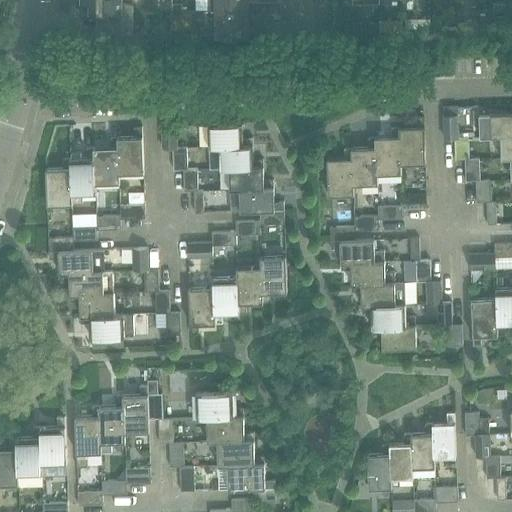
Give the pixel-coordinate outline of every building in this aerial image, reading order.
[(105,13),(105,34),(133,35),(134,5),(122,5),(121,0),(81,0),(82,4),(91,4),(91,12),(105,13)] [(208,0),(209,11),(217,11),(261,10),(261,1),(248,2),(248,0),(208,0)] [(261,10),(217,11),(217,37),(249,36),(249,19),(261,18),(261,10)] [(481,137),(502,137),(502,136),(511,135),(511,113),(480,114),(481,137)] [(445,138),(455,138),(455,137),(459,137),(458,115),(444,116),(445,138)] [(417,126),(400,127),(401,164),(402,164),(426,163),(424,116),(416,117),(417,126)] [(210,146),(220,146),(220,145),(253,144),(253,137),(244,138),(243,123),(209,124),(210,146)] [(163,148),(173,148),(173,147),(177,147),(177,126),(163,126),(163,148)] [(135,137),(118,137),(120,173),(145,172),(143,127),(135,127),(135,137)] [(393,137),(376,137),(377,173),(379,173),(403,172),(402,164),(401,164),(400,127),(392,127),(393,137)] [(502,158),(511,157),(511,135),(502,136),(502,137),(502,158)] [(456,160),(466,159),(466,158),(470,158),(470,157),(480,157),(479,143),(470,143),(469,136),(459,137),(455,137),(455,138),(456,160)] [(111,147),(94,148),(96,184),(120,183),(120,173),(118,137),(111,138),(111,147)] [(369,147),(352,148),(354,183),(379,182),(379,173),(377,173),(376,137),(369,137),(369,147)] [(221,169),(230,168),(264,166),(264,159),(254,159),(253,144),(220,145),(220,146),(221,169)] [(174,170),(184,169),(189,168),(188,146),(177,147),(173,147),(173,148),(174,170)] [(87,158),(70,158),(72,195),(73,195),(73,204),(84,204),(83,194),(97,194),(96,184),(94,148),(87,148),(87,158)] [(354,183),(352,148),(345,148),(345,158),(328,158),(329,195),(355,194),(354,183)] [(467,181),(477,181),(477,180),(482,180),(482,179),(481,157),(480,157),(470,157),(470,158),(466,158),(466,159),(467,181)] [(72,195),(70,158),(63,159),(64,168),(46,169),(48,205),(73,204),(73,195),(72,195)] [(231,190),(240,190),(240,189),(274,188),(274,180),(264,181),(264,166),(230,168),(231,190)] [(185,191),(195,191),(195,190),(199,190),(199,189),(198,168),(189,168),(184,169),(185,191)] [(477,202),(487,202),(492,202),(491,179),(482,179),(482,180),(477,180),(477,181),(477,202)] [(241,211),(260,211),(260,210),(285,209),(285,202),(275,202),(274,188),(240,189),(240,190),(241,211)] [(195,190),(195,191),(195,213),(204,212),(203,189),(199,189),(199,190),(195,190)] [(403,195),(403,204),(403,209),(428,208),(427,194),(403,195)] [(487,202),(488,224),(497,224),(496,201),(492,202),(487,202)] [(120,205),(121,215),(121,219),(122,219),(146,218),(146,204),(120,205)] [(379,205),(380,214),(379,219),(404,218),(403,209),(403,204),(379,205)] [(260,210),(260,211),(260,220),(261,220),(261,224),(285,223),(285,209),(260,210)] [(355,215),(355,226),(355,230),(380,229),(379,219),(380,214),(355,215)] [(96,216),(97,228),(97,230),(98,230),(122,229),(122,219),(121,219),(121,215),(96,216)] [(236,221),(236,231),(237,231),(237,235),(262,234),(261,224),(261,220),(260,220),(236,221)] [(330,227),(331,241),(356,240),(355,230),(355,226),(330,227)] [(73,229),(73,237),(74,237),(74,241),(98,240),(98,230),(97,230),(97,228),(73,229)] [(212,232),(212,242),(213,242),(213,245),(237,244),(237,235),(237,231),(236,231),(212,232)] [(49,238),(50,251),(75,250),(74,241),(74,237),(73,237),(49,238)] [(411,260),(416,260),(421,259),(420,237),(410,238),(411,260)] [(341,248),(341,263),(376,261),(375,239),(356,240),(331,241),(331,249),(341,248)] [(213,242),(212,242),(188,243),(189,256),(213,256),(213,245),(213,242)] [(511,242),(495,243),(495,253),(496,257),(511,256),(511,242)] [(135,270),(145,270),(149,270),(149,269),(148,247),(134,248),(135,270)] [(59,259),(60,275),(94,274),(94,273),(105,273),(104,249),(75,250),(50,251),(50,259),(59,259)] [(495,253),(471,254),(471,270),(496,269),(496,257),(495,253)] [(261,257),(261,266),(263,266),(264,303),(271,302),(271,293),(288,292),(287,256),(261,257)] [(426,280),(426,281),(431,280),(431,259),(416,260),(417,281),(426,280)] [(351,270),(352,284),(387,283),(387,281),(386,260),(376,261),(341,263),(342,270),(351,270)] [(238,267),(238,276),(239,276),(240,313),(247,313),(247,303),(264,303),(263,266),(261,266),(238,267)] [(146,293),(156,292),(160,292),(160,291),(159,269),(149,269),(149,270),(145,270),(146,293)] [(70,280),(70,295),(105,294),(105,293),(114,293),(114,272),(105,273),(94,273),(94,274),(60,275),(60,281),(70,280)] [(213,277),(214,287),(215,287),(216,324),(223,323),(223,313),(240,313),(239,276),(238,276),(213,277)] [(362,291),(362,305),(396,304),(396,302),(395,281),(387,281),(387,283),(352,284),(352,292),(362,291)] [(436,302),(442,302),(441,281),(426,281),(427,302),(436,302)] [(215,287),(214,287),(190,288),(191,334),(200,334),(199,324),(216,324),(215,287)] [(511,287),(497,288),(497,298),(499,335),(506,335),(505,325),(511,324),(511,287)] [(156,315),(167,314),(166,313),(170,313),(170,312),(170,291),(160,291),(160,292),(156,292),(156,315)] [(114,293),(105,293),(105,294),(70,295),(71,302),(80,302),(81,317),(115,316),(115,314),(114,293)] [(497,298),(472,299),(474,346),(482,345),(481,335),(499,335),(497,298)] [(372,313),(373,326),(406,325),(406,323),(405,302),(396,302),(396,304),(362,305),(363,313),(372,313)] [(449,323),(453,323),(452,302),(442,302),(436,302),(437,323),(449,323)] [(166,313),(167,314),(167,335),(181,335),(181,312),(170,312),(170,313),(166,313)] [(134,314),(115,314),(115,316),(81,317),(81,323),(91,323),(91,338),(135,337),(134,314)] [(406,325),(373,326),(373,335),(382,334),(383,349),(417,348),(416,323),(406,323),(406,325)] [(453,323),(449,323),(450,346),(464,346),(463,323),(453,324),(453,323)] [(150,431),(150,419),(148,385),(140,385),(141,394),(123,395),(125,432),(126,432),(150,431)] [(197,417),(207,417),(244,415),(244,408),(234,408),(234,391),(196,393),(197,417)] [(150,419),(159,419),(163,419),(162,394),(149,394),(150,419)] [(126,442),(126,432),(125,432),(123,395),(116,395),(117,405),(100,406),(101,443),(102,443),(126,442)] [(102,452),(102,443),(101,443),(100,406),(93,406),(93,416),(76,417),(78,467),(88,467),(88,453),(102,452)] [(466,436),(476,435),(480,435),(480,434),(491,434),(490,418),(480,418),(479,412),(465,412),(466,436)] [(448,423),(434,423),(436,457),(457,457),(455,413),(447,413),(448,423)] [(207,441),(217,441),(217,440),(255,439),(254,432),(245,432),(244,415),(207,417),(207,441)] [(58,427),(40,427),(42,464),(43,464),(68,463),(66,417),(57,417),(58,427)] [(170,443),(174,443),(173,418),(163,419),(159,419),(160,443),(170,443)] [(426,433),(413,433),(415,478),(436,478),(436,457),(434,423),(425,423),(426,433)] [(34,437),(17,438),(19,474),(44,473),(43,464),(42,464),(40,427),(33,428),(34,437)] [(405,443),(391,444),(393,479),(415,478),(413,433),(404,434),(405,443)] [(477,457),(487,457),(487,456),(491,456),(491,434),(480,434),(480,435),(476,435),(477,457)] [(10,448),(0,448),(0,485),(20,484),(19,474),(17,438),(10,438),(10,448)] [(217,465),(228,465),(228,464),(265,463),(265,456),(255,456),(255,439),(217,440),(217,441),(217,465)] [(181,466),(181,467),(184,467),(183,443),(174,443),(170,443),(171,467),(181,466)] [(393,488),(393,479),(391,444),(383,444),(383,454),(368,454),(370,489),(393,488)] [(488,478),(497,478),(497,477),(502,477),(502,476),(501,455),(491,456),(487,456),(487,457),(488,478)] [(229,489),(253,488),(276,487),(276,480),(266,480),(265,463),(228,464),(228,465),(229,489)] [(127,468),(127,479),(127,484),(152,483),(151,467),(127,468)] [(184,467),(181,467),(182,491),(195,490),(195,467),(184,467)] [(497,477),(497,478),(498,499),(507,499),(506,476),(502,476),(502,477),(497,477)] [(103,480),(103,491),(104,495),(128,494),(127,484),(127,479),(103,480)] [(436,486),(436,498),(437,498),(437,502),(459,501),(458,486),(436,486)] [(253,488),(254,498),(254,502),(276,501),(276,487),(253,488)] [(104,505),(104,495),(103,491),(79,492),(79,506),(104,505)] [(232,509),(232,511),(254,511),(255,511),(254,502),(254,498),(232,499),(232,509)] [(415,499),(415,508),(415,511),(437,511),(437,502),(437,498),(436,498),(415,499)] [(44,503),(44,511),(68,511),(69,502),(44,503)]
